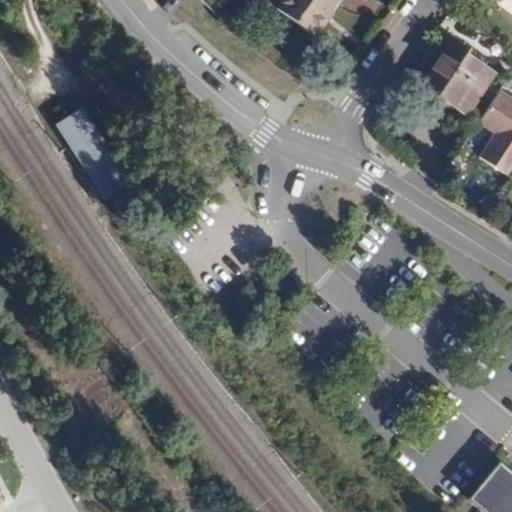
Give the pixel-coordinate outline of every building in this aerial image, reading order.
[(282,0),(275,9),(309,34),(334,0),(282,0)] [(421,85),(454,106),(463,93),(472,99),(489,74),(464,57),(466,53),(450,42),(421,85)] [(511,167),(511,98),(499,90),(481,117),(500,129),(480,159),(506,176),(511,167)] [(463,93),(454,106),(464,112),(472,99),(463,93)] [(51,125),(98,199),(125,182),(77,108),(51,125)] [(511,511),(511,473),(497,461),(465,499),(480,511),(511,511)]
